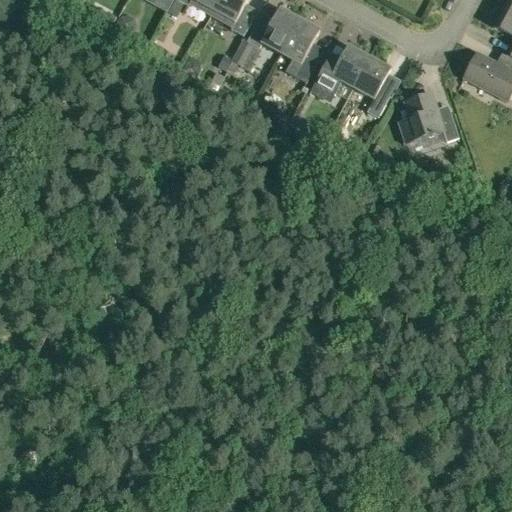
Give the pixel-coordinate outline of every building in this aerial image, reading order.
[(65,0),(65,1),(80,9),(83,3),(84,0),(65,0)] [(146,0),(146,3),(167,14),(174,0),(146,0)] [(190,6),(212,18),(221,0),(178,0),(177,3),(188,9),(190,6)] [(230,32),(243,39),(254,18),(243,11),(249,0),(221,0),(212,18),(232,29),(230,32)] [(511,49),(507,59),(511,60),(511,5),(505,2),(491,29),(511,40),(511,49)] [(263,47),(281,57),(300,23),(280,12),(265,39),(253,33),(248,42),(243,40),(231,62),(232,62),(240,67),(242,68),(252,48),(260,52),(263,47)] [(133,20),(126,16),(119,19),(117,22),(112,30),(124,37),(132,34),(134,31),(136,27),(133,20)] [(285,75),(307,87),(319,65),(306,58),(319,34),(300,23),(281,57),(292,62),(285,75)] [(341,83),(353,90),(354,90),(370,60),(349,49),(337,71),(326,65),(313,89),(332,100),(341,83)] [(462,83),(506,105),(511,94),(511,60),(507,59),(506,58),(500,69),(476,57),(462,83)] [(224,59),(218,70),(226,74),(227,71),(232,63),(224,59)] [(195,79),(198,73),(196,63),(190,60),(183,72),(195,79)] [(367,114),(378,120),(390,99),(379,94),(391,72),(370,60),(354,90),(374,101),(367,114)] [(236,76),(240,67),(232,62),(232,63),(227,71),(236,76)] [(272,97),(287,89),(277,72),(263,81),(272,97)] [(210,82),(220,86),(224,77),(215,73),(210,82)] [(399,125),(406,145),(443,133),(447,144),(459,140),(451,115),(439,119),(432,96),(405,105),(410,122),(399,125)] [(295,121),(290,130),(299,134),(303,125),(295,121)] [(374,161),(379,150),(373,147),(367,157),(374,161)] [(343,161),(355,167),(361,156),(349,149),(343,161)]
